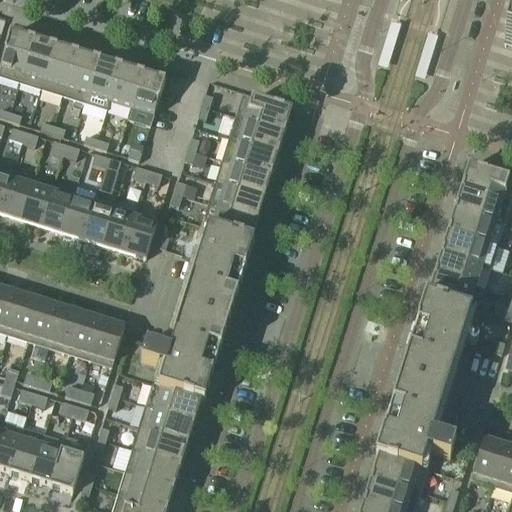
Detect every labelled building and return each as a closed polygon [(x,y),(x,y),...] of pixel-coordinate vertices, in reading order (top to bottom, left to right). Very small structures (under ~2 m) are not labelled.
[(511,16),(502,50),(511,52),(511,16)] [(0,82),(19,88),(32,43),(27,42),(10,37),(7,45),(4,55),(0,67),(0,82)] [(40,95),(54,50),(32,43),(19,88),(40,95)] [(62,101),(76,57),(54,50),(40,95),(62,101)] [(84,108),(98,64),(76,57),(62,101),(84,108)] [(106,115),(120,71),(98,64),(84,108),(106,115)] [(131,112),(141,77),(120,71),(106,115),(107,115),(110,106),(131,112)] [(159,103),(164,85),(141,77),(131,112),(153,119),(158,103),(159,103)] [(201,111),(209,113),(212,102),(204,99),(201,111)] [(234,121),(284,137),(291,114),(283,112),(283,111),(273,108),(273,109),(251,102),(244,123),(235,120),(234,121)] [(205,125),(209,113),(201,111),(197,122),(205,125)] [(0,122),(7,125),(9,117),(0,114),(0,122)] [(9,117),(7,125),(19,129),(21,121),(9,117)] [(277,159),(284,137),(234,121),(228,143),(277,159)] [(50,139),(53,131),(41,127),(39,135),(50,139)] [(53,131),(50,139),(62,142),(65,134),(53,131)] [(21,148),(25,137),(12,133),(8,144),(21,148)] [(25,137),(21,148),(34,152),(38,141),(25,137)] [(94,152),(96,144),(85,141),(82,149),(94,152)] [(187,154),(195,157),(199,145),(191,143),(187,154)] [(270,180),(277,159),(228,143),(221,165),(270,180)] [(96,144),(94,152),(106,156),(108,148),(96,144)] [(62,160),(66,150),(53,146),(50,156),(62,160)] [(66,150),(62,160),(75,165),(79,154),(66,150)] [(137,166),(140,158),(129,154),(127,162),(137,166)] [(190,172),(195,157),(187,154),(182,170),(190,172)] [(104,173),(107,162),(94,158),(91,169),(104,173)] [(107,162),(104,173),(117,177),(120,166),(107,162)] [(264,202),(270,180),(221,165),(214,187),(264,202)] [(461,192),(510,208),(511,202),(511,183),(486,175),(476,172),(468,170),(461,192)] [(0,215),(12,175),(0,171),(0,215)] [(145,186),(148,175),(135,171),(132,182),(145,186)] [(0,217),(20,224),(33,182),(12,175),(0,215),(0,217)] [(148,175),(145,186),(158,190),(161,179),(148,175)] [(41,231),(51,195),(32,189),(34,182),(33,182),(20,224),(41,231)] [(174,198),(181,200),(185,189),(177,186),(174,198)] [(257,224),(264,202),(214,187),(214,188),(223,190),(217,211),(257,224)] [(504,229),(510,208),(461,192),(454,214),(504,229)] [(61,237),(72,202),(51,195),(41,231),(61,237)] [(178,212),(181,200),(174,198),(170,210),(178,212)] [(82,243),(95,201),(93,201),(91,208),(72,202),(61,237),(82,243)] [(102,250),(115,208),(95,201),(82,243),(102,250)] [(123,256),(134,221),(115,215),(117,208),(115,208),(102,250),(123,256)] [(202,231),(207,232),(253,247),(253,246),(250,245),(257,224),(217,211),(209,209),(202,231)] [(497,251),(504,229),(454,214),(447,236),(497,251)] [(134,221),(123,256),(145,263),(156,228),(134,221)] [(236,301),(253,247),(207,232),(190,287),(191,287),(190,287),(191,287),(194,288),(194,289),(194,288),(236,301)] [(490,273),(497,251),(447,236),(440,257),(490,273)] [(165,255),(168,243),(160,241),(157,252),(165,255)] [(490,274),(490,273),(440,257),(434,279),(474,292),(480,271),(490,274)] [(467,313),(474,292),(434,279),(427,300),(425,300),(470,314),(471,314),(467,313)] [(194,288),(191,287),(190,287),(191,287),(190,287),(187,294),(177,329),(172,343),(168,355),(145,348),(140,367),(163,374),(158,390),(151,388),(151,389),(203,405),(218,359),(222,344),(233,310),(236,301),(194,288),(194,289),(194,288)] [(0,338),(6,340),(20,298),(0,291),(0,338)] [(27,347),(40,304),(20,298),(6,340),(27,347)] [(453,369),(470,314),(425,300),(408,352),(407,355),(408,355),(449,368),(452,369),(453,369)] [(48,353),(61,311),(40,304),(27,347),(48,353)] [(68,360),(81,317),(61,311),(48,353),(68,360)] [(89,366),(102,324),(81,317),(68,360),(89,366)] [(102,324),(89,366),(111,373),(124,331),(102,324)] [(500,360),(504,348),(496,346),(492,357),(500,360)] [(449,368),(408,355),(407,355),(393,401),(390,412),(375,459),(427,475),(421,473),(426,456),(449,464),(455,445),(432,438),(435,426),(437,419),(453,369),(452,369),(449,368)] [(14,388),(18,376),(8,372),(4,385),(14,388)] [(26,377),(23,388),(36,392),(39,381),(26,377)] [(49,396),(52,385),(39,381),(36,392),(49,396)] [(0,396),(0,398),(10,401),(14,388),(4,385),(0,396)] [(77,404),(80,393),(68,389),(64,400),(77,404)] [(111,400),(118,403),(122,391),(114,389),(111,400)] [(203,406),(203,405),(151,389),(144,411),(194,426),(200,405),(203,406)] [(80,393),(77,404),(90,408),(94,397),(80,393)] [(21,394),(18,405),(30,409),(34,398),(21,394)] [(43,413),(47,402),(34,398),(30,409),(43,413)] [(115,414),(118,403),(111,400),(107,412),(115,414)] [(72,421),(75,411),(62,407),(59,417),(72,421)] [(75,411),(72,421),(85,425),(88,415),(75,411)] [(187,448),(194,426),(144,411),(137,433),(187,448)] [(2,427),(0,433),(0,475),(9,478),(23,433),(2,427)] [(97,444),(105,446),(109,435),(101,432),(97,444)] [(23,433),(9,478),(29,485),(40,449),(43,440),(23,433)] [(180,470),(187,448),(137,433),(131,454),(180,470)] [(491,491),(505,449),(483,442),(470,485),(491,491)] [(101,458),(105,446),(97,444),(93,455),(101,458)] [(50,491),(63,449),(62,448),(60,455),(40,449),(29,485),(50,491)] [(63,449),(50,491),(72,498),(85,455),(63,449)] [(511,497),(511,451),(505,449),(491,491),(511,497)] [(174,492),(180,470),(131,454),(124,476),(174,492)] [(420,497),(427,475),(375,459),(375,460),(377,461),(371,482),(420,497)] [(83,487),(91,490),(95,478),(87,476),(83,487)] [(162,511),(167,511),(174,492),(124,476),(117,498),(162,511)] [(391,511),(415,511),(420,497),(371,482),(364,503),(391,511)] [(88,501),(91,490),(83,487),(80,499),(88,501)] [(446,505),(454,508),(458,496),(450,493),(446,505)] [(162,511),(117,498),(112,511),(162,511)] [(391,511),(364,503),(361,511),(391,511)]
